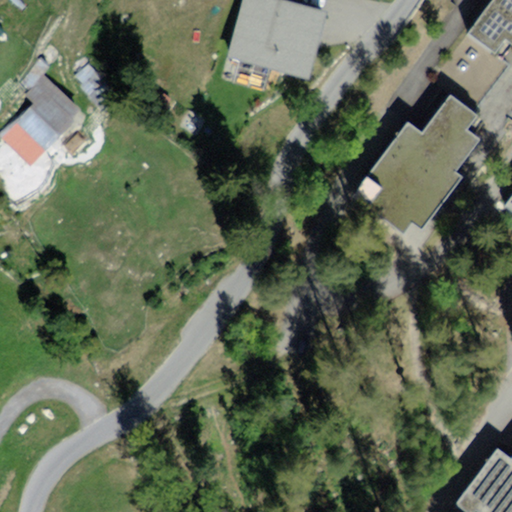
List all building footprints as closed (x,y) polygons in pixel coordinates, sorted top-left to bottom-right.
[(321,11),(282,0),(240,0),(224,55),(302,77),(321,11)] [(511,0),(493,0),(468,33),(437,74),(457,88),(451,95),(473,112),(479,104),(510,65),(504,60),(511,47),(511,0)] [(77,113),(44,81),(0,127),(0,141),(27,166),(77,113)] [(473,112),(451,95),(423,131),(410,121),(352,195),(403,235),(414,222),(422,229),(463,177),(457,172),(482,140),(467,129),(478,116),(473,112)] [(153,374),(127,344),(101,366),(127,397),(153,374)] [(495,454),(463,495),(476,511),(511,511),(511,458),(508,464),(495,454)]
